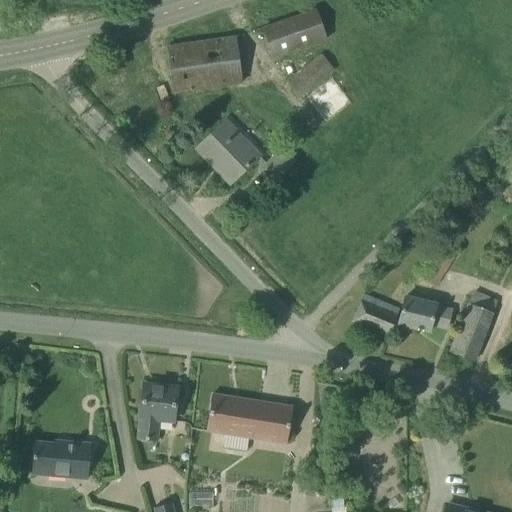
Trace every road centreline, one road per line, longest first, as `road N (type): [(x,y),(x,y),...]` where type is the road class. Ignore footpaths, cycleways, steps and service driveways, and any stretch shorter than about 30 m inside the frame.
road 1 (unclassified): [(308,356),(300,331),(212,243),(51,51)]
road 2 (unclassified): [(308,356),(0,322)]
road 3 (unclassified): [(511,402),(308,356)]
road 4 (tertiary): [(51,51),(205,0)]
